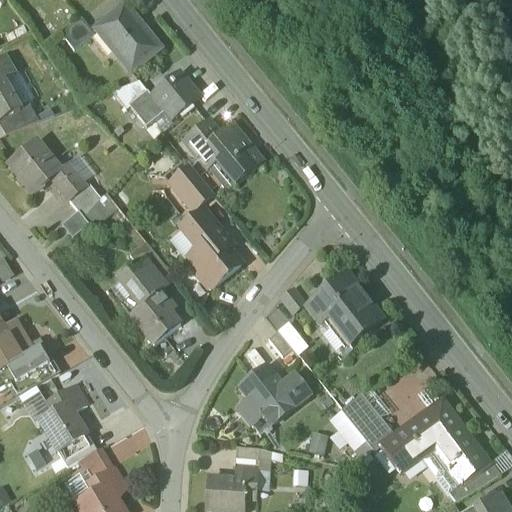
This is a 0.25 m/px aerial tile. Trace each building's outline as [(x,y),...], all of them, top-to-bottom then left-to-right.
[(125,10),(97,34),(132,76),(160,53),(125,10)] [(82,21),(61,38),(74,54),(95,38),(82,21)] [(0,65),(0,128),(21,117),(19,113),(3,85),(14,79),(5,62),(0,65)] [(181,74),(152,97),(171,122),(201,100),(181,74)] [(134,82),(114,99),(124,111),(144,95),(134,82)] [(21,117),(0,128),(0,129),(6,140),(40,126),(29,107),(19,113),(21,117)] [(208,127),(185,146),(195,157),(217,139),(208,127)] [(263,170),(232,132),(220,142),(217,139),(195,157),(209,175),(218,168),(236,192),(263,170)] [(38,147),(10,171),(33,200),(52,184),(59,192),(75,179),(68,169),(61,175),(38,147)] [(214,200),(192,172),(170,189),(193,217),(214,200)] [(75,179),(59,192),(67,202),(83,189),(75,179)] [(204,218),(186,233),(203,253),(190,263),(191,264),(202,278),(200,280),(199,283),(208,294),(211,295),(214,293),(241,271),(223,248),(226,245),(204,218)] [(173,281),(147,249),(130,261),(138,271),(121,284),(143,312),(131,322),(155,352),(181,330),(166,311),(170,308),(158,293),(173,281)] [(384,327),(347,280),(307,312),(321,331),(329,325),(351,353),(384,327)] [(278,303),(290,322),(302,314),(289,295),(278,303)] [(5,333),(0,323),(0,399),(11,393),(17,404),(60,379),(40,347),(32,352),(26,342),(18,339),(14,341),(8,331),(5,333)] [(309,353),(289,328),(278,337),(292,354),(298,362),(309,353)] [(292,354),(278,337),(269,345),(283,362),(292,354)] [(283,393),(267,373),(241,393),(250,405),(239,413),(253,432),(263,423),(270,432),(299,409),(285,391),(283,393)] [(309,401),(295,383),(285,391),(299,409),(309,401)] [(88,411),(76,392),(65,398),(77,418),(88,411)] [(65,398),(47,409),(53,419),(40,427),(41,428),(59,457),(60,458),(88,441),(88,440),(87,440),(75,419),(77,418),(65,398)] [(396,442),(362,400),(342,416),(376,458),(383,453),(383,452),(396,442)] [(471,445),(443,407),(396,442),(383,452),(383,453),(402,477),(421,463),(448,500),(449,499),(489,470),(477,453),(479,451),(473,444),(471,445)] [(263,423),(253,432),(260,441),(265,441),(273,435),(270,432),(263,423)] [(88,441),(60,458),(68,473),(98,457),(88,441)] [(511,462),(507,456),(492,468),(501,480),(511,473),(511,462)] [(489,470),(449,499),(456,507),(501,481),(501,480),(492,468),(489,470)] [(259,472),(237,470),(236,482),(258,484),(259,472)] [(127,494),(115,474),(105,480),(116,500),(127,494)] [(105,480),(86,491),(92,501),(79,509),(80,511),(119,511),(113,502),(116,500),(105,480)] [(235,486),(210,484),(208,511),(245,511),(246,505),(257,505),(258,484),(236,482),(235,486)] [(510,511),(502,497),(476,511),(510,511)]
